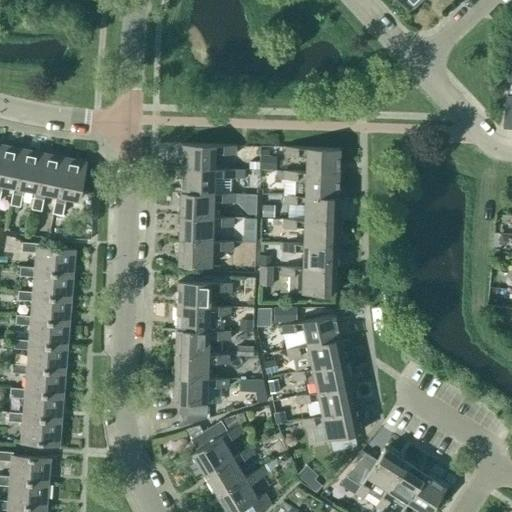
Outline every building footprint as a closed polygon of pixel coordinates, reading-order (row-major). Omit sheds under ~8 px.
[(419,0),(397,0),(408,11),(419,0)] [(13,187),(21,149),(0,144),(0,191),(1,184),(13,187)] [(214,169),(214,154),(235,154),(235,145),(181,144),(180,168),(214,169)] [(305,172),(338,173),(339,149),(285,147),(284,156),(305,156),(305,171),(305,172)] [(34,191),(42,153),(21,149),(13,187),(10,204),(19,206),(23,189),(34,191)] [(56,195),(63,158),(42,153),(34,191),(31,208),(40,210),(44,193),(56,195)] [(276,170),(276,156),(260,156),(260,169),(276,170)] [(63,158),(56,195),(52,213),(61,215),(65,197),(78,200),(86,162),(63,158)] [(234,169),(214,169),(180,168),(180,192),(213,193),(213,178),(234,178),(234,169)] [(305,172),(305,171),(284,171),(284,180),(304,180),(304,195),(304,196),(338,197),(338,173),(305,172)] [(234,193),(213,193),(180,192),(179,216),(212,217),(213,202),(233,202),(234,193)] [(304,196),(304,195),(283,195),(283,204),(304,204),(303,219),(303,220),(337,221),(338,197),(304,196)] [(262,205),(261,217),(274,217),(274,205),(262,205)] [(233,217),(212,217),(179,216),(178,240),(211,241),(212,226),(233,226),(233,217)] [(303,220),(303,219),(282,219),(282,227),(303,228),(302,243),(302,244),(336,245),(337,221),(303,220)] [(232,241),(211,241),(178,240),(177,265),(211,266),(211,250),(232,250),(232,241)] [(22,241),(21,250),(36,251),(35,267),(34,271),(72,274),(74,249),(37,246),(37,243),(22,241)] [(302,244),(302,243),(282,243),(281,251),(302,252),(301,267),(301,268),(335,269),(336,245),(302,244)] [(259,255),(259,265),(271,266),(271,255),(259,255)] [(20,265),(19,274),(34,276),(33,291),(32,296),(70,299),(72,274),(34,271),(35,267),(20,265)] [(271,286),(272,266),(271,266),(259,265),(258,265),(258,285),(271,286)] [(301,268),(301,267),(281,267),(280,275),(288,276),(288,292),(301,292),(334,293),(335,269),(301,268)] [(209,306),(210,291),(230,291),(231,283),(177,281),(176,305),(209,306)] [(17,290),(17,298),(32,300),(31,315),(30,320),(68,323),(70,299),(32,296),(33,291),(17,290)] [(230,307),(209,306),(176,305),(175,329),(208,330),(209,315),(230,315),(230,307)] [(270,307),(257,307),(257,326),(270,326),(270,307)] [(295,320),(295,308),(276,307),(276,320),(295,320)] [(16,314),(15,323),(30,324),(29,340),(29,344),(66,347),(68,323),(30,320),(31,315),(16,314)] [(306,345),(339,338),(334,314),(281,325),(282,334),(286,349),(306,344),(306,345)] [(252,331),(252,319),(238,319),(238,330),(252,331)] [(229,331),(208,330),(175,329),(174,353),(208,354),(208,339),(229,339),(229,331)] [(14,338),(14,347),(28,349),(27,364),(27,368),(64,372),(66,347),(29,344),(29,340),(14,338)] [(311,368),(344,361),(339,338),(306,345),(306,344),(286,349),(287,357),(308,353),(311,368)] [(252,356),(252,346),(236,345),(235,355),(252,356)] [(286,349),(277,350),(279,359),(287,357),(286,349)] [(228,354),(208,354),(174,353),(174,377),(207,378),(207,363),(228,363),(228,354)] [(274,360),(263,362),(264,365),(266,373),(276,371),(275,365),(274,360)] [(316,392),(349,385),(344,361),(311,368),(290,372),(292,381),(302,379),(305,394),(316,391),(316,392)] [(12,363),(12,372),(26,373),(25,388),(25,393),(62,396),(64,372),(27,368),(27,364),(12,363)] [(228,378),(207,378),(174,377),(173,402),(179,402),(178,414),(206,415),(207,387),(227,387),(228,378)] [(269,393),(279,391),(277,378),(266,380),(269,393)] [(239,383),(239,390),(254,391),(265,391),(263,379),(240,379),(239,383)] [(321,415),(354,408),(349,385),(316,392),(316,391),(305,394),(296,396),(297,404),(318,400),(321,415)] [(10,387),(10,396),(24,397),(23,413),(23,417),(60,420),(62,396),(25,393),(25,388),(10,387)] [(321,415),(300,419),(302,428),(323,424),(326,439),(359,433),(354,408),(321,415)] [(8,411),(8,420),(22,422),(21,442),(58,446),(60,420),(23,417),(23,413),(8,411)] [(284,411),(273,413),(275,424),(286,421),(284,411)] [(232,456),(224,443),(242,432),(237,425),(245,420),(240,412),(219,420),(220,421),(203,431),(199,424),(185,429),(191,439),(190,439),(196,450),(191,453),(204,474),(232,456)] [(279,441),(271,446),(276,456),(285,451),(279,441)] [(244,476),(237,463),(254,453),(250,445),(232,456),(204,474),(216,494),(244,477),(244,476)] [(386,489),(404,461),(384,448),(376,460),(366,453),(345,476),(360,485),(355,494),(362,498),(366,492),(379,500),(386,489)] [(0,450),(0,459),(11,461),(10,476),(10,481),(47,484),(49,459),(12,455),(13,452),(0,450)] [(406,502),(425,474),(404,461),(386,489),(379,500),(375,507),(382,511),(393,494),(406,502)] [(244,477),(216,494),(226,511),(233,511),(240,508),(242,511),(260,511),(263,510),(271,504),(264,493),(257,498),(249,484),(267,473),(262,466),(244,476),(244,477)] [(302,468),(296,474),(308,485),(311,487),(315,491),(321,485),(313,479),(302,468)] [(406,502),(399,511),(410,511),(414,507),(421,511),(429,511),(445,487),(425,474),(406,502)] [(0,475),(0,483),(9,485),(8,500),(8,505),(45,508),(47,484),(10,481),(10,476),(0,475)] [(0,499),(0,508),(7,509),(7,511),(44,511),(45,508),(8,505),(8,500),(0,499)] [(296,511),(298,511),(283,501),(275,508),(272,511),(296,511)]
